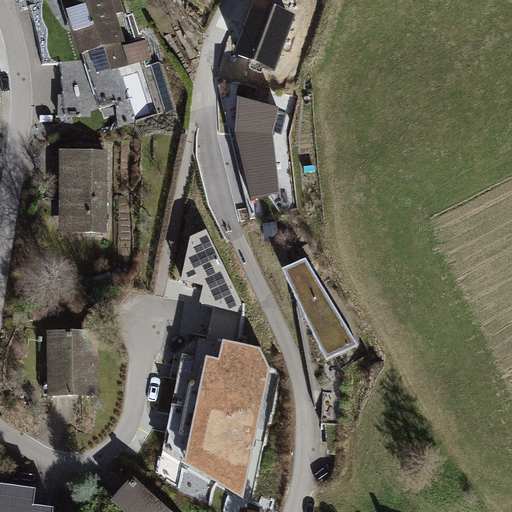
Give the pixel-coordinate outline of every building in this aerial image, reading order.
[(59,0),(77,54),(104,46),(111,70),(128,65),(121,44),(126,42),(117,15),(125,12),(121,0),(59,0)] [(283,6),(268,0),(245,0),(235,26),(265,37),(269,25),(275,27),(283,6)] [(306,41),(288,37),(281,67),(299,71),(306,41)] [(146,41),(127,47),(133,65),(152,59),(146,41)] [(159,63),(151,66),(166,112),(175,109),(159,63)] [(77,104),(96,98),(87,67),(68,72),(77,104)] [(279,112),(242,100),(236,137),(252,200),(280,194),(274,136),(279,112)] [(110,110),(96,115),(101,127),(114,123),(110,110)] [(109,152),(60,152),(59,234),(109,234),(109,152)] [(307,261),(284,272),(327,360),(358,347),(307,261)] [(109,272),(93,279),(98,289),(113,282),(109,272)] [(182,291),(207,302),(204,309),(233,322),(243,297),(189,274),(182,291)] [(157,297),(128,293),(127,304),(156,308),(157,297)] [(96,334),(47,334),(47,399),(96,399),(96,334)] [(262,350),(199,338),(159,461),(223,501),(226,493),(246,504),(271,372),(262,350)] [(122,511),(170,511),(132,478),(111,502),(122,511)] [(36,490),(0,485),(0,511),(52,511),(53,511),(33,509),(36,490)] [(67,511),(69,497),(57,495),(55,511),(59,511),(67,511)]
